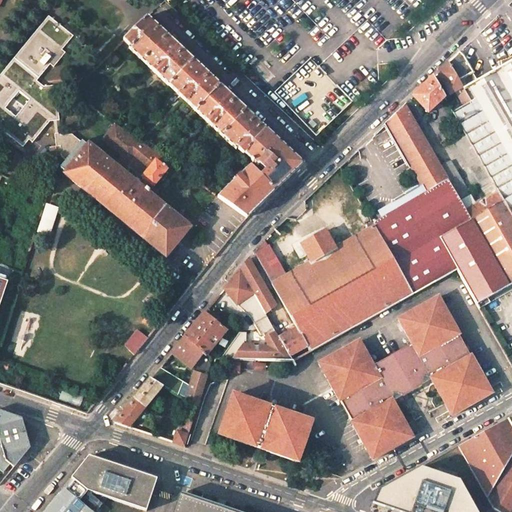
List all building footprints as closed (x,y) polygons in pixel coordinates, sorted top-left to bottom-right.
[(50,64),(54,66),(65,52),(62,49),(73,35),(49,15),(0,74),(0,127),(24,146),(28,140),(32,143),(49,122),(53,121),(56,147),(60,147),(61,157),(66,161),(82,142),(72,134),(61,136),(54,86),(45,87),(37,80),(50,64)] [(147,18),(124,41),(130,47),(129,49),(144,63),(167,36),(147,18)] [(167,36),(144,63),(169,87),(193,61),(167,36)] [(464,55),(459,52),(448,63),(462,87),(463,89),(478,81),(473,72),(464,55)] [(193,61),(169,87),(197,113),(220,86),(193,61)] [(511,61),(478,81),(463,89),(470,101),(462,106),(452,111),(466,136),(490,177),(494,184),(498,192),(504,201),(511,215),(511,61)] [(462,87),(448,63),(433,77),(443,94),(447,92),(449,95),(454,91),(462,106),(470,101),(463,89),(462,87)] [(443,94),(433,77),(413,97),(428,113),(444,97),(443,94)] [(220,86),(197,113),(222,137),(246,111),(220,86)] [(441,166),(405,104),(386,123),(427,192),(449,180),(441,166)] [(246,111),(222,137),(236,150),(237,149),(243,154),(244,153),(266,130),(246,111)] [(123,172),(136,156),(150,167),(142,177),(145,180),(140,186),(145,190),(150,184),(153,187),(167,170),(161,164),(165,160),(158,155),(127,133),(108,120),(95,135),(116,152),(108,161),(123,172)] [(266,130),(244,153),(258,166),(259,165),(265,171),(260,176),(275,191),(302,164),(266,130)] [(466,136),(455,142),(479,184),(490,177),(466,136)] [(64,174),(166,258),(190,228),(145,190),(140,186),(123,172),(108,161),(89,144),(87,146),(82,142),(66,161),(60,168),(66,173),(64,174)] [(449,180),(457,196),(467,190),(450,161),(441,166),(449,180)] [(250,166),(218,197),(247,218),(275,191),(260,176),(250,166)] [(494,184),(490,177),(479,184),(482,190),(494,184)] [(457,196),(449,180),(427,192),(392,213),(373,224),(374,226),(413,294),(457,269),(439,238),(471,220),(466,211),(461,202),(457,196)] [(457,196),(461,202),(471,196),(467,190),(457,196)] [(504,201),(498,192),(466,211),(471,220),(504,201)] [(511,283),(511,215),(504,201),(471,220),(439,238),(457,269),(477,304),(511,283)] [(46,203),(38,231),(50,235),(59,207),(46,203)] [(413,294),(374,226),(335,248),(325,231),(301,244),(311,262),(287,275),(272,284),(297,328),(307,346),(310,351),(347,330),(413,294)] [(269,244),(254,252),(272,284),(287,275),(269,244)] [(276,306),(249,259),(240,269),(266,314),(276,306)] [(266,314),(240,269),(231,280),(224,289),(237,305),(250,318),(261,336),(264,335),(263,334),(274,328),(266,314)] [(0,305),(8,282),(0,278),(0,305)] [(360,340),(320,363),(343,403),(352,419),(374,459),(415,437),(395,401),(405,396),(422,386),(433,380),(453,415),(493,392),(461,336),(439,296),(399,319),(409,338),(412,343),(408,345),(377,363),(374,365),(371,359),(360,340)] [(219,318),(207,309),(185,337),(204,353),(207,355),(227,331),(216,322),(219,318)] [(240,334),(220,359),(277,361),(292,361),(290,356),(285,347),(279,338),(274,328),(263,334),(264,335),(268,342),(267,347),(260,347),(259,356),(253,355),(253,346),(244,346),(244,343),(246,343),(247,334),(240,334)] [(307,346),(297,328),(279,338),(285,347),(290,356),(307,346)] [(138,330),(125,346),(135,354),(148,339),(138,330)] [(204,353),(185,337),(171,353),(191,369),(204,353)] [(207,355),(204,353),(191,369),(194,372),(206,376),(211,359),(207,355)] [(239,373),(240,362),(231,362),(231,373),(239,373)] [(183,382),(160,368),(151,379),(162,386),(178,396),(183,382)] [(206,376),(194,372),(186,401),(197,405),(206,376)] [(145,407),(162,386),(151,379),(134,399),(145,407)] [(311,422),(231,394),(219,436),(297,463),(311,422)] [(145,407),(134,399),(114,423),(128,428),(145,407)] [(0,410),(0,469),(3,472),(10,464),(14,467),(30,447),(22,418),(0,410)] [(192,422),(183,419),(179,432),(188,435),(192,422)] [(511,511),(511,427),(507,419),(458,446),(473,472),(494,511),(496,511),(511,511)] [(179,432),(177,431),(173,443),(184,447),(188,435),(179,432)] [(95,511),(108,497),(145,509),(145,510),(147,511),(157,479),(93,455),(73,480),(74,481),(66,491),(64,490),(46,511),(95,511)] [(378,491),(373,503),(398,511),(476,511),(459,481),(420,467),(378,491)] [(183,495),(180,494),(173,511),(233,511),(190,497),(183,495)]
